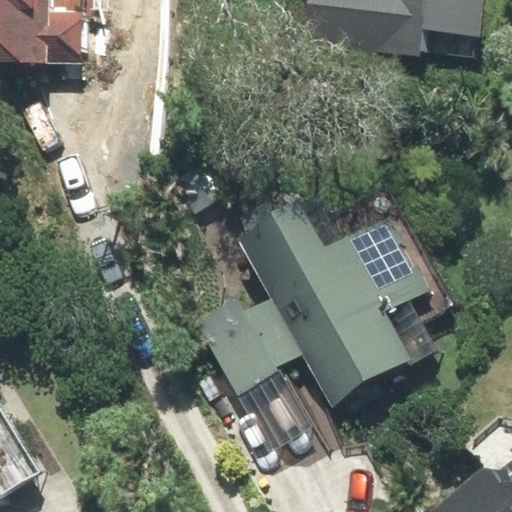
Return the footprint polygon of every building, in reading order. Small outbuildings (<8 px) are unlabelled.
[(0,0),(0,65),(90,66),(89,0),(0,0)] [(311,0),(307,43),(487,64),(494,0),(311,0)] [(295,206),(238,239),(271,295),(304,351),(334,402),(434,344),(422,324),(453,306),(397,211),(324,254),(295,206)] [(277,367),(304,351),(271,295),(244,310),(236,297),(196,320),(270,449),(310,426),(277,367)] [(0,499),(3,497),(1,493),(39,471),(0,409),(0,405),(0,404),(0,403),(0,499)] [(481,468),(432,511),(511,511),(511,422),(503,422),(468,448),(481,468)]
